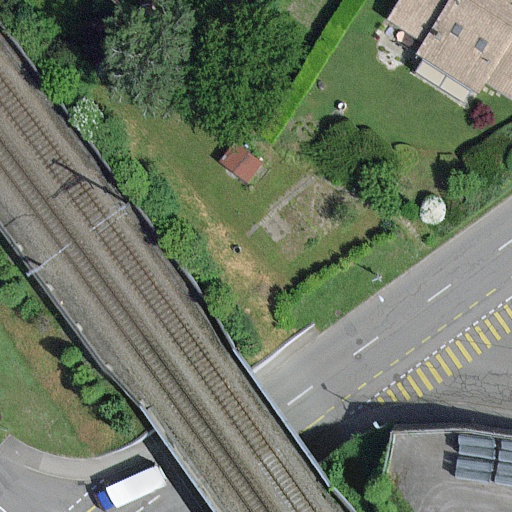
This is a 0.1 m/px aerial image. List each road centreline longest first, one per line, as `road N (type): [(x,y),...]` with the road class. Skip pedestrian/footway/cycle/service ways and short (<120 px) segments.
road 1 (tertiary): [(417,314),(138,511)]
road 2 (residential): [(511,381),(452,356),(417,314)]
